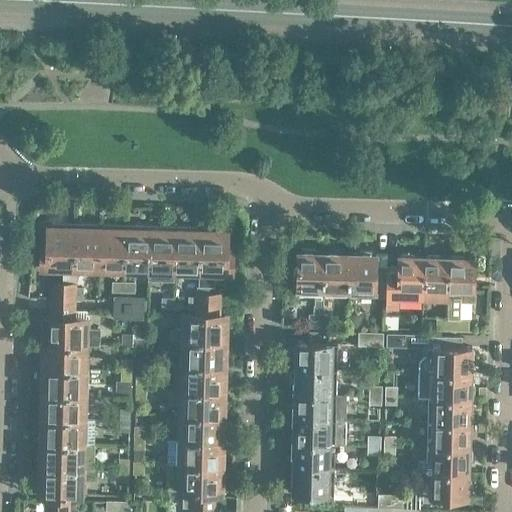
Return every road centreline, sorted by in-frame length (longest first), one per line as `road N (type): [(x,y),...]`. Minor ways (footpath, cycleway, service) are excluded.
road 1 (tertiary): [(511,28),(18,0)]
road 2 (residential): [(260,511),(261,206)]
road 3 (residential): [(504,511),(506,214)]
road 4 (residential): [(0,165),(4,172),(247,183),(261,206)]
road 5 (residential): [(261,206),(506,214)]
